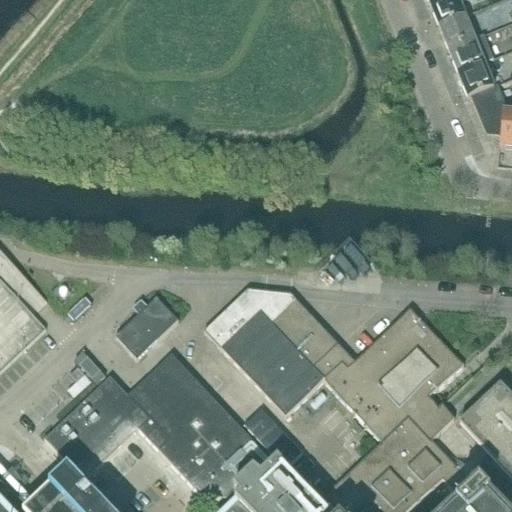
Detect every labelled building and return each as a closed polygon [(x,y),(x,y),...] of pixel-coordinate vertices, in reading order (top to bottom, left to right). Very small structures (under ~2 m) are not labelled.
[(438,30),(464,20),(459,8),(471,3),(469,0),(445,0),(429,7),(438,30)] [(471,45),(474,44),(464,20),(438,30),(448,54),(471,45)] [(457,78),(489,65),(493,63),(484,40),(474,44),(471,45),(448,54),(457,78)] [(487,76),(492,74),(489,65),(457,78),(467,101),(466,102),(467,103),(473,100),(493,92),(487,76)] [(501,138),(503,116),(493,92),(473,100),(486,137),(501,138)] [(511,116),(503,116),(501,138),(499,152),(511,152),(511,116)] [(0,365),(36,331),(20,314),(31,304),(32,303),(0,268),(0,365)] [(0,476),(0,511),(511,511),(511,403),(500,390),(499,391),(497,393),(496,394),(495,395),(493,396),(492,397),(491,398),(490,399),(489,400),(488,402),(486,403),(480,409),(464,424),(459,428),(460,428),(459,429),(482,454),(476,459),(460,474),(458,472),(457,473),(431,446),(448,429),(454,424),(446,415),(442,411),(438,415),(428,405),(435,398),(463,371),(462,370),(440,347),(438,349),(433,344),(435,342),(431,337),(421,327),(410,314),(409,315),(409,316),(355,367),(354,367),(291,300),(291,299),(247,295),(204,336),(222,356),(285,422),(324,386),(354,418),(381,447),(378,450),(349,478),(339,488),(325,501),(322,498),(313,489),(320,483),(311,473),(314,469),(309,464),(305,467),(291,481),(277,465),(274,468),(247,440),(248,438),(239,428),(237,429),(171,360),(155,375),(158,379),(148,389),(144,386),(144,385),(128,401),(110,382),(63,427),(57,432),(44,445),(53,454),(67,469),(84,486),(133,439),(134,439),(138,435),(159,457),(169,468),(206,507),(207,507),(219,497),(224,503),(232,510),(232,511),(235,507),(236,508),(238,510),(237,511),(238,511),(237,511),(98,511),(67,479),(33,511),(27,504),(0,476)] [(137,365),(178,326),(156,303),(115,342),(137,365)]
